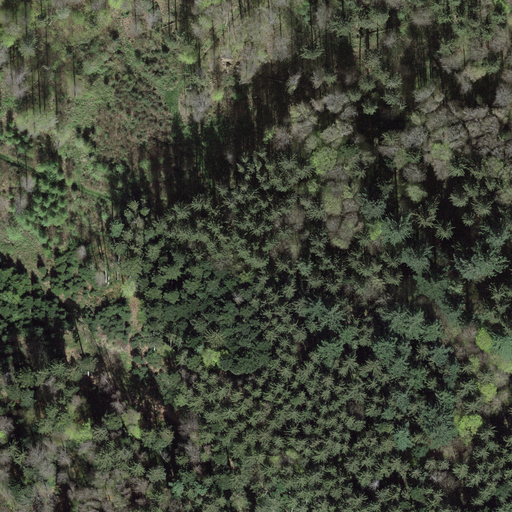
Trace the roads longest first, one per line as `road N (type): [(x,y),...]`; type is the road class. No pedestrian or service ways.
road 1 (track): [(0,152),(174,229)]
road 2 (track): [(412,511),(459,455),(511,411)]
